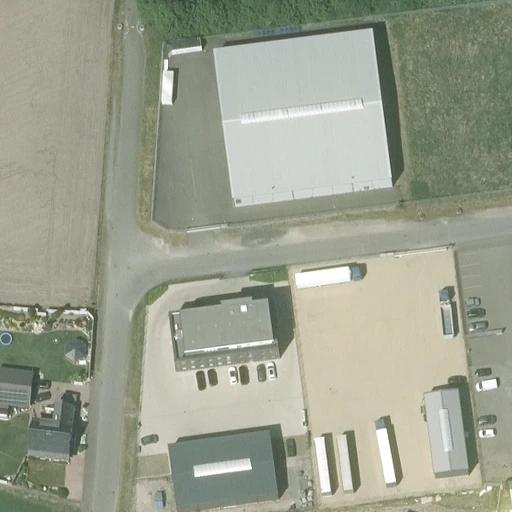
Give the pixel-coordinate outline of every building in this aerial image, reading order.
[(374,41),(215,61),(234,209),(392,189),(374,41)] [(171,325),(177,374),(280,361),(274,312),(171,325)] [(33,368),(0,364),(0,398),(30,401),(33,368)] [(69,456),(73,391),(54,390),(52,422),(32,421),(30,454),(69,456)] [(458,398),(424,402),(434,483),(469,479),(458,398)] [(270,441),(169,454),(176,511),(210,511),(279,503),(270,441)]
